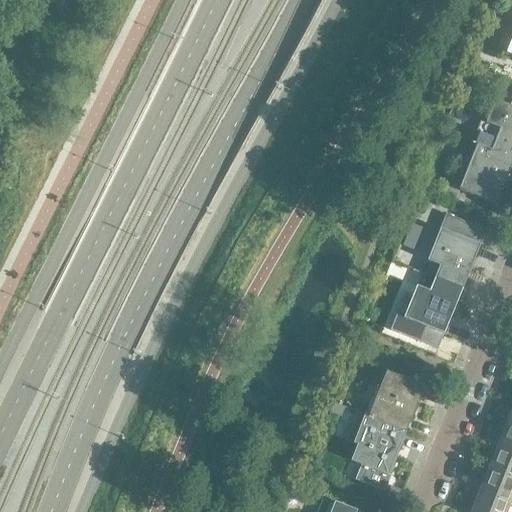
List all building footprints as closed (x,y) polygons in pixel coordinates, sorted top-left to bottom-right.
[(511,7),(503,4),(498,17),(511,22),(511,7)] [(473,70),(467,87),(491,97),(498,80),(473,70)] [(471,144),(476,146),(511,160),(511,108),(494,101),(485,123),(480,121),(471,144)] [(495,205),(511,163),(511,160),(476,146),(458,190),(495,205)] [(429,204),(417,200),(412,212),(425,217),(429,204)] [(425,261),(419,274),(461,290),(472,263),(468,261),(469,259),(470,259),(472,253),(471,253),(474,245),(479,247),(479,246),(434,228),(434,229),(437,231),(425,259),(422,258),(421,260),(425,261)] [(450,318),(461,290),(419,274),(415,286),(411,285),(411,286),(414,288),(402,316),(399,315),(399,317),(423,327),(417,341),(438,349),(444,334),(439,332),(442,324),(443,325),(446,319),(445,318),(446,316),(450,318)] [(397,377),(386,372),(379,388),(376,387),(375,388),(379,389),(368,417),(405,432),(409,421),(412,422),(414,416),(416,410),(414,409),(422,388),(424,389),(431,373),(403,362),(397,377)] [(335,404),(331,413),(341,417),(345,408),(335,404)] [(400,444),(405,432),(368,417),(357,444),(354,443),(353,444),(357,445),(350,461),(360,465),(354,480),(384,492),(390,476),(388,475),(395,457),(398,458),(400,451),(403,445),(400,444)] [(511,428),(505,426),(496,449),(511,455),(511,428)] [(511,455),(496,449),(487,471),(511,480),(511,455)] [(312,458),(312,459),(312,460),(313,461),(313,462),(314,462),(314,463),(315,463),(315,464),(316,464),(317,464),(318,464),(319,464),(320,464),(321,463),(322,463),(322,462),(323,461),(323,460),(323,459),(323,458),(323,457),(323,456),(322,456),(322,455),(321,454),(320,454),(320,453),(319,453),(318,453),(317,453),(316,453),(316,454),(315,454),(314,454),(314,455),(313,456),(313,457),(312,457),(312,458)] [(509,506),(511,496),(511,480),(487,471),(478,493),(509,506)] [(506,511),(509,506),(478,493),(470,511),(506,511)] [(358,511),(334,502),(333,505),(321,501),(316,511),(358,511)]
